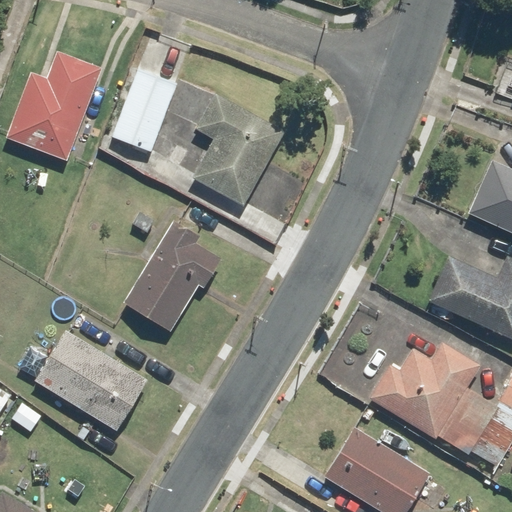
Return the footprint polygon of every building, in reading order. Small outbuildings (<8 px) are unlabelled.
[(49,74),(32,67),(6,133),(67,157),(103,66),(59,49),(49,74)] [(511,64),(507,63),(497,91),(511,96),(511,64)] [(180,81),(139,64),(112,133),(153,149),(180,81)] [(290,126),(218,86),(199,120),(222,132),(197,177),(247,204),(290,126)] [(511,164),(493,156),(470,206),(511,225),(511,164)] [(161,206),(140,193),(132,205),(140,210),(132,222),(146,231),(161,206)] [(202,230),(175,215),(127,301),(176,328),(202,281),(207,284),(224,254),(197,239),(202,230)] [(451,250),(430,296),(511,333),(511,257),(506,255),(499,271),(451,250)] [(71,326),(39,378),(121,428),(152,375),(71,326)] [(443,434),(470,386),(484,362),(445,340),(435,358),(414,346),(402,367),(393,362),(374,395),(443,434)] [(511,380),(500,402),(472,451),(498,466),(511,441),(511,380)] [(0,413),(13,390),(0,382),(0,413)] [(472,451),(500,402),(470,386),(443,434),(472,451)] [(23,397),(11,414),(31,429),(44,412),(23,397)] [(356,424),(326,472),(389,511),(408,511),(434,472),(356,424)] [(45,511),(5,489),(0,496),(0,511),(45,511)]
